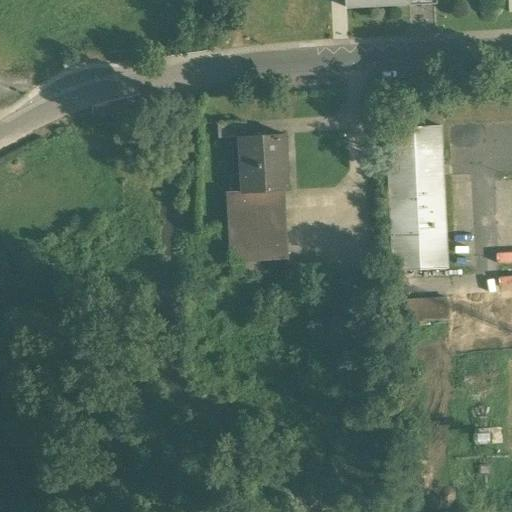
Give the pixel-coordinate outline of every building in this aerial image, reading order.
[(345,0),(346,9),(435,6),(435,0),(345,0)] [(246,123),(218,124),(219,140),(241,138),(247,138),(246,123)] [(441,127),(387,130),(394,272),(448,269),(441,127)] [(247,138),(241,138),(241,141),(245,140),(246,157),(241,157),(243,177),(230,178),(231,195),(244,194),(244,195),(283,192),(287,192),(284,136),(247,138)] [(244,194),(231,195),(228,195),(231,263),(259,261),(287,259),(283,192),(244,195),(244,194)] [(259,261),(231,263),(232,279),(260,278),(259,261)] [(390,296),(391,324),(439,322),(438,294),(390,296)]
